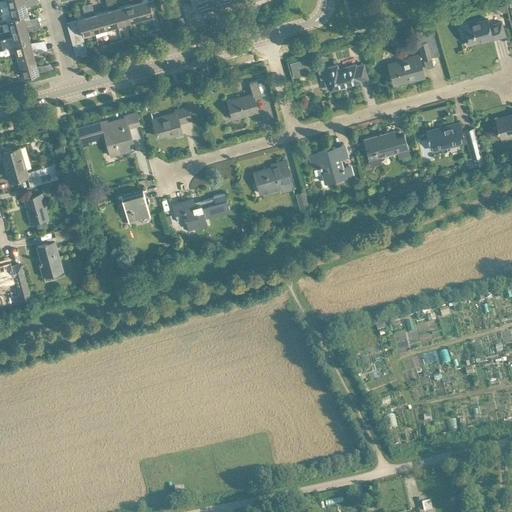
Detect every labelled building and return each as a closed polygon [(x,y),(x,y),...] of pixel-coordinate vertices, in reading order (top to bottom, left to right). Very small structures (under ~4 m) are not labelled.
[(29,3),(28,0),(26,0),(8,5),(10,13),(1,15),(0,15),(0,19),(28,12),(26,5),(29,3)] [(117,24),(110,0),(105,0),(108,9),(101,11),(106,28),(117,24)] [(129,21),(124,5),(118,7),(115,0),(110,0),(117,24),(129,21)] [(140,18),(135,0),(130,0),(132,3),(124,5),(129,21),(140,18)] [(140,0),(135,0),(140,18),(153,15),(148,0),(141,0),(140,0)] [(239,0),(190,0),(194,14),(240,1),(239,0)] [(106,28),(101,11),(94,13),(91,2),(86,3),(94,31),(106,28)] [(94,31),(86,3),(82,5),(85,15),(78,18),(78,19),(80,25),(81,30),(82,34),(94,31)] [(28,12),(0,19),(0,24),(7,23),(9,30),(31,24),(28,12)] [(80,25),(78,19),(66,22),(68,28),(80,25)] [(464,25),(468,41),(484,37),(485,41),(506,35),(502,22),(490,25),(488,19),(464,25)] [(29,37),(28,31),(27,29),(32,27),(31,24),(9,30),(11,37),(3,39),(4,44),(29,37)] [(81,30),(80,25),(68,28),(70,34),(81,30)] [(409,59),(388,65),(393,83),(414,77),(415,78),(423,76),(419,59),(423,58),(425,68),(433,65),(431,56),(439,54),(431,27),(416,31),(419,43),(422,55),(418,56),(418,55),(409,57),(409,59)] [(83,36),(82,34),(81,30),(70,34),(71,39),(83,36)] [(84,42),(83,36),(71,39),(73,45),(84,42)] [(31,44),(31,42),(29,37),(4,44),(5,48),(14,46),(16,53),(38,47),(37,43),(31,44)] [(86,48),(84,42),(73,45),(74,51),(86,48)] [(38,50),(38,47),(16,53),(18,59),(9,62),(10,67),(36,60),(33,52),(38,50)] [(88,54),(86,48),(74,51),(76,57),(88,54)] [(38,67),(36,60),(10,67),(12,71),(20,69),(22,76),(39,72),(39,71),(41,70),(40,67),(38,67)] [(324,68),(330,89),(342,86),(342,85),(347,84),(360,81),(359,79),(367,77),(363,63),(355,66),(355,64),(338,69),(336,64),(324,68)] [(254,98),(261,96),(257,80),(249,82),(252,92),(227,99),(232,118),(258,111),(254,98)] [(179,122),(191,119),(187,106),(175,110),(176,112),(152,118),(157,135),(173,131),(174,134),(182,132),(179,122)] [(129,149),(127,141),(125,136),(130,134),(128,126),(139,123),(136,112),(125,115),(125,117),(107,122),(106,120),(77,128),(81,145),(88,143),(88,140),(105,135),(110,155),(129,149)] [(511,114),(496,119),(499,128),(498,128),(498,130),(499,130),(501,135),(511,131),(511,114)] [(428,137),(429,140),(430,139),(433,150),(465,141),(460,122),(428,130),(430,137),(428,137)] [(484,163),(475,127),(466,130),(473,157),(466,158),(468,167),(484,163)] [(409,154),(403,133),(395,135),(394,130),(363,138),(369,164),(381,161),(379,153),(396,149),(398,157),(409,154)] [(343,144),(309,153),(313,167),(318,166),(319,167),(321,166),(321,165),(328,163),(330,170),(323,172),(325,180),(351,173),(349,165),(342,167),(339,157),(346,155),(343,144)] [(66,152),(65,147),(64,145),(55,147),(57,155),(66,152)] [(4,163),(7,176),(9,181),(26,176),(29,186),(41,183),(53,179),(59,177),(55,163),(51,164),(51,165),(47,166),(41,162),(37,169),(26,172),(19,147),(3,152),(6,163),(4,163)] [(254,171),(257,181),(259,190),(280,184),(282,191),(293,188),(285,160),(276,162),(277,165),(254,171)] [(56,188),(53,179),(41,183),(44,192),(56,188)] [(127,220),(149,214),(143,190),(121,196),(127,220)] [(304,190),(303,191),(296,193),(302,212),(310,210),(304,190)] [(213,197),(199,201),(200,202),(195,203),(194,199),(181,202),(172,204),(174,213),(175,213),(176,215),(182,213),(186,226),(199,222),(199,220),(206,219),(204,214),(220,209),(220,211),(229,209),(226,199),(224,192),(213,195),(213,197)] [(41,202),(43,201),(41,193),(23,197),(30,222),(45,218),(41,202)] [(76,235),(73,225),(54,230),(56,241),(76,235)] [(54,241),(36,245),(40,260),(38,261),(38,262),(39,262),(40,266),(39,267),(41,272),(42,272),(43,275),(62,270),(54,241)] [(21,264),(19,265),(11,267),(10,261),(0,263),(0,286),(15,283),(18,295),(13,296),(14,301),(30,297),(21,264)] [(447,357),(438,356),(437,374),(452,375),(453,368),(447,367),(447,357)] [(422,374),(422,367),(397,367),(397,382),(415,382),(415,374),(422,374)] [(412,406),(497,391),(496,384),(484,386),(483,382),(477,383),(477,386),(470,387),(469,383),(474,382),(472,372),(440,378),(441,385),(416,390),(417,397),(410,398),(412,406)] [(476,401),(480,423),(495,420),(494,417),(510,414),(506,395),(476,401)] [(412,434),(405,436),(407,447),(414,445),(412,434)]
